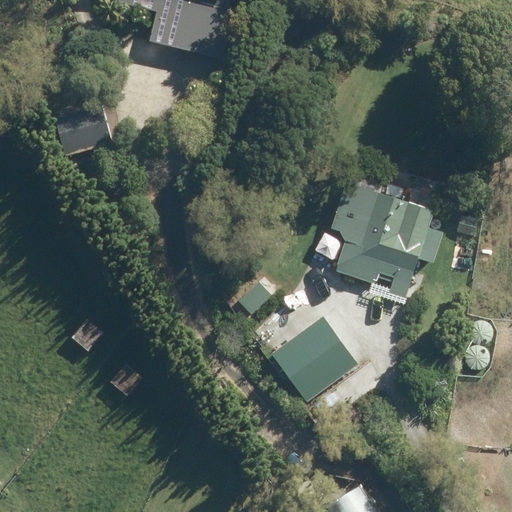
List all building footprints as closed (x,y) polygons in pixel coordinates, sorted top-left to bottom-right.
[(149,41),(221,60),(233,11),(224,8),(225,0),(117,0),(117,4),(156,13),(149,41)] [(344,242),(334,271),(374,285),(375,280),(392,285),(389,293),(402,298),(415,261),(430,267),(441,235),(426,230),(441,186),(357,158),(332,230),(340,233),(344,242)] [(87,321),(72,340),(87,352),(102,334),(87,321)] [(126,366),(111,384),(127,397),(142,379),(126,366)] [(340,385),(316,405),(328,418),(351,399),(340,385)] [(373,511),(359,489),(321,511),(373,511)]
